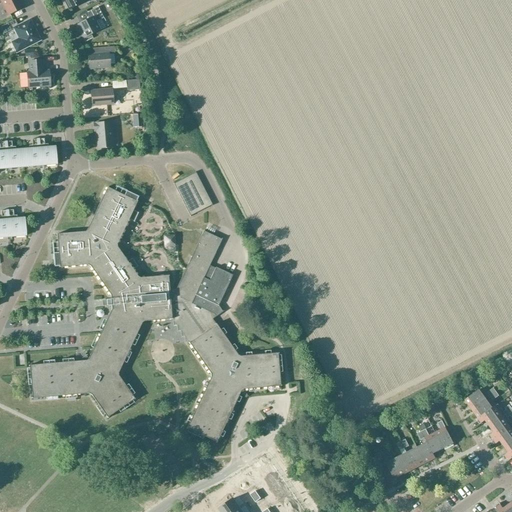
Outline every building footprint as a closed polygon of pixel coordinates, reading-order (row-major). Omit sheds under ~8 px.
[(22,9),(17,0),(0,0),(0,3),(7,16),(22,9)] [(62,0),(64,3),(62,4),(65,11),(67,10),(68,11),(80,5),(78,0),(62,0)] [(90,36),(99,31),(95,23),(102,19),(97,8),(86,14),(89,20),(76,26),(84,43),(91,39),(90,36)] [(37,35),(35,34),(29,22),(17,27),(14,21),(0,28),(3,35),(13,30),(18,40),(11,44),(16,53),(39,42),(38,40),(39,38),(37,35)] [(87,57),(88,70),(109,68),(108,56),(113,55),(113,48),(92,50),(92,56),(87,57)] [(49,87),(48,72),(42,72),(41,62),(28,63),(29,73),(26,74),(27,89),(49,87)] [(125,82),(126,92),(139,91),(138,81),(125,82)] [(90,92),(91,107),(112,105),(111,90),(90,92)] [(95,132),(96,149),(112,148),(110,123),(93,125),(93,132),(95,132)] [(23,150),(25,168),(57,166),(55,148),(45,149),(44,140),(32,141),(32,150),(23,150)] [(0,170),(25,168),(23,150),(12,151),(11,142),(0,143),(0,170)] [(183,178),(186,184),(197,178),(195,173),(183,178)] [(172,184),(175,190),(186,184),(183,178),(172,184)] [(186,184),(189,190),(200,184),(197,178),(186,184)] [(175,190),(178,195),(189,190),(186,184),(175,190)] [(189,190),(192,195),(203,190),(200,184),(189,190)] [(181,338),(184,337),(184,343),(187,343),(210,375),(210,378),(186,430),(216,444),(240,392),(242,390),(280,387),(278,354),(240,357),(237,356),(212,320),(223,312),(218,305),(232,276),(209,265),(221,240),(203,231),(176,290),(169,290),(168,276),(140,279),(137,278),(132,271),(138,267),(132,259),(126,263),(116,247),(129,220),(134,222),(138,213),(133,211),(137,201),(136,201),(138,197),(116,186),(113,191),(108,188),(107,187),(86,232),(56,235),(56,236),(57,235),(57,242),(52,242),(54,267),(59,267),(59,268),(88,265),(110,296),(111,310),(88,360),(85,361),(28,366),(31,399),(88,395),(91,396),(107,419),(134,400),(118,377),(118,374),(141,324),(143,322),(172,320),(173,327),(176,326),(177,332),(180,332),(181,338)] [(178,195),(181,201),(192,195),(189,190),(178,195)] [(192,195),(195,201),(206,195),(203,190),(192,195)] [(181,201),(184,206),(195,201),(192,195),(181,201)] [(195,201),(198,206),(209,201),(206,195),(195,201)] [(184,206),(187,212),(198,206),(195,201),(184,206)] [(198,206),(201,212),(212,206),(209,201),(198,206)] [(187,212),(190,218),(201,212),(198,206),(187,212)] [(1,221),(0,221),(0,238),(25,237),(23,219),(13,220),(13,211),(0,213),(1,221)] [(489,397),(496,393),(493,389),(487,393),(489,397)] [(486,400),(479,390),(464,401),(471,410),(486,400)] [(498,396),(496,393),(489,397),(492,401),(498,396)] [(492,409),(486,400),(471,410),(477,419),(492,409)] [(438,411),(435,405),(430,407),(433,414),(438,411)] [(503,412),(497,405),(492,409),(477,419),(478,420),(476,422),(479,425),(484,421),(488,427),(511,410),(508,406),(503,409),(505,411),(503,412)] [(511,417),(511,410),(488,427),(493,433),(487,437),(490,441),(511,425),(507,418),(509,417),(510,419),(511,417)] [(439,430),(433,433),(442,450),(452,444),(440,422),(436,424),(439,430)] [(511,425),(490,441),(494,446),(499,442),(503,448),(511,441),(511,425)] [(434,454),(442,450),(433,433),(428,435),(425,430),(421,432),(424,438),(423,438),(426,443),(432,455),(434,454)] [(511,441),(503,448),(508,454),(502,458),(506,463),(511,458),(511,441)] [(434,459),(432,455),(426,443),(414,449),(422,465),(434,459)] [(402,455),(411,471),(422,465),(414,449),(402,455)] [(399,477),(411,471),(402,455),(391,461),(399,477)] [(393,480),(399,477),(391,461),(379,467),(386,481),(387,481),(392,478),(393,480)] [(233,499),(219,509),(221,511),(233,511),(240,508),(233,499)]
